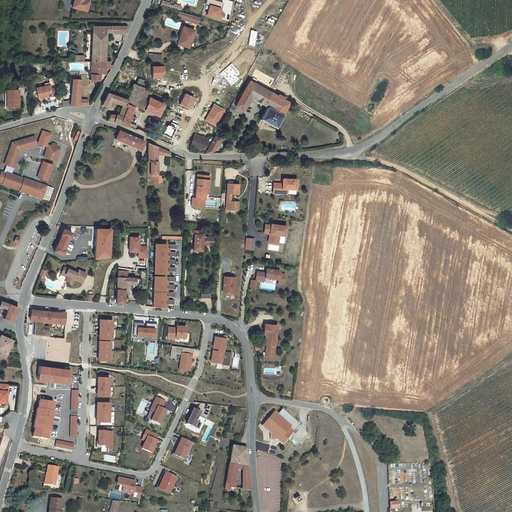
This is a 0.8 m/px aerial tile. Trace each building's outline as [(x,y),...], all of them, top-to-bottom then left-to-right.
[(90,0),(74,0),(73,8),(88,11),(90,0)] [(221,9),(223,3),(211,0),(208,0),(207,5),(210,6),(208,15),(222,19),(224,12),(221,11),(222,9),(221,9)] [(160,5),(180,11),(181,6),(174,4),(173,6),(169,5),(170,3),(162,1),(160,5)] [(199,18),(179,12),(177,18),(197,24),(199,18)] [(93,62),(107,62),(108,33),(127,34),(129,29),(129,27),(94,26),(93,62)] [(193,31),(184,28),(181,38),(179,38),(176,44),(188,48),(193,31)] [(107,62),(93,62),(92,75),(91,81),(101,82),(102,74),(107,75),(107,69),(111,69),(113,66),(110,66),(106,66),(107,62)] [(162,79),(162,76),(165,76),(165,67),(153,67),(154,79),(162,79)] [(146,89),(142,88),(144,83),(145,80),(141,78),(137,85),(134,84),(127,102),(119,125),(128,128),(135,106),(160,117),(165,105),(150,99),(153,92),(146,89)] [(38,100),(53,98),(58,97),(55,79),(50,80),(51,84),(46,85),(46,87),(36,89),(38,100)] [(73,79),(72,106),(89,106),(89,100),(81,100),(81,80),(73,79)] [(273,126),(286,100),(249,81),(232,110),(240,114),(249,98),(264,106),(257,118),(273,126)] [(8,107),(8,110),(21,110),(20,91),(9,92),(10,107),(8,107)] [(127,102),(107,94),(102,104),(108,107),(111,101),(122,106),(118,116),(111,115),(108,121),(119,125),(127,102)] [(196,99),(186,94),(180,104),(191,110),(196,99)] [(225,110),(214,104),(205,121),(216,127),(225,110)] [(114,138),(140,149),(143,142),(118,131),(114,138)] [(192,134),(189,144),(204,149),(207,139),(192,134)] [(221,138),(214,135),(204,153),(212,154),(221,138)] [(10,149),(6,162),(7,165),(12,166),(15,165),(19,152),(17,152),(17,151),(16,151),(16,149),(19,147),(20,146),(21,148),(22,148),(22,149),(34,145),(36,142),(35,138),(32,136),(18,140),(19,141),(13,143),(10,149)] [(51,145),(48,144),(44,156),(56,160),(60,148),(58,148),(58,146),(58,145),(56,143),(55,143),(54,143),(53,143),(51,144),(51,145)] [(146,143),(148,183),(156,184),(155,154),(168,155),(168,152),(146,143)] [(53,164),(45,162),(44,165),(46,165),(43,173),(41,173),(40,177),(48,180),(53,164)] [(2,172),(0,177),(0,182),(3,183),(3,184),(20,190),(20,191),(43,198),(48,186),(25,178),(24,178),(7,173),(7,174),(4,173),(2,172)] [(209,175),(196,174),(194,197),(191,197),(190,206),(203,207),(205,187),(207,187),(209,175)] [(273,183),(272,193),(286,193),(287,190),(285,190),(285,188),(287,188),(296,189),(296,179),(282,178),(281,183),(273,183)] [(226,184),(225,209),(236,210),(236,202),(229,201),(229,193),(237,194),(237,184),(226,184)] [(222,198),(209,197),(209,208),(222,208),(222,198)] [(265,224),(264,230),(270,231),(269,234),(268,241),(273,242),(274,239),(278,240),(279,235),(285,236),(287,226),(271,224),(270,225),(265,224)] [(110,230),(95,229),(94,258),(108,258),(110,230)] [(62,230),(53,250),(62,254),(71,234),(62,230)] [(200,230),(193,230),(193,235),(194,235),(194,251),(198,251),(198,248),(203,249),(203,243),(205,243),(205,245),(213,246),(213,237),(203,237),(203,235),(200,235),(200,230)] [(128,237),(128,251),(137,252),(137,258),(145,258),(146,248),(137,248),(138,246),(138,237),(128,237)] [(246,238),(245,248),(251,249),(251,246),(253,247),(253,239),(246,238)] [(168,243),(155,243),(154,273),(167,274),(168,243)] [(86,274),(78,270),(76,273),(63,266),(61,272),(69,276),(66,281),(71,284),(74,279),(81,283),(86,274)] [(119,268),(118,277),(127,277),(127,269),(119,268)] [(266,272),(257,271),(256,279),(265,280),(266,277),(279,279),(280,279),(280,273),(281,270),(267,268),(266,272)] [(69,276),(61,272),(60,274),(66,277),(64,281),(66,281),(69,276)] [(167,276),(155,275),(154,306),(166,306),(167,276)] [(225,285),(225,292),(235,293),(236,277),(224,276),(224,285),(225,285)] [(127,277),(118,277),(118,285),(116,301),(123,302),(124,290),(127,290),(127,283),(136,284),(137,278),(127,277)] [(19,307),(18,307),(8,303),(7,309),(5,317),(4,319),(14,321),(16,312),(17,313),(19,307)] [(37,319),(35,334),(43,335),(52,336),(52,330),(50,330),(50,325),(45,324),(45,320),(46,310),(41,310),(31,309),(30,319),(37,319)] [(46,310),(45,320),(66,322),(67,313),(58,312),(46,310)] [(111,320),(97,320),(96,339),(110,340),(111,320)] [(133,335),(136,335),(136,336),(151,337),(151,339),(156,339),(157,328),(154,328),(143,327),(144,322),(134,322),(133,335)] [(266,345),(266,353),(272,353),(273,346),(275,346),(277,326),(264,324),(263,336),(265,336),(265,341),(267,341),(266,345)] [(185,326),(176,326),(175,338),(185,338),(185,326)] [(175,328),(167,327),(166,338),(175,339),(175,328)] [(0,360),(1,358),(7,360),(14,342),(1,337),(0,338),(0,360)] [(210,362),(221,364),(229,365),(231,354),(223,352),(225,339),(214,337),(210,362)] [(109,341),(96,341),(96,360),(108,361),(109,341)] [(180,354),(178,369),(189,371),(191,356),(192,349),(171,346),(170,353),(169,353),(169,357),(174,357),(175,353),(180,354)] [(272,353),(266,353),(265,357),(274,358),(275,346),(273,346),(272,353)] [(39,365),(37,380),(70,384),(72,369),(39,365)] [(106,379),(95,378),(94,384),(95,384),(95,392),(94,392),(94,397),(105,398),(106,379)] [(0,391),(0,403),(3,403),(7,404),(8,385),(2,384),(1,391),(0,391)] [(79,411),(79,390),(71,390),(71,411),(79,411)] [(148,411),(152,413),(149,422),(158,426),(164,412),(160,410),(163,403),(154,399),(148,411)] [(32,437),(47,439),(53,402),(39,400),(38,409),(36,409),(32,437)] [(106,404),(94,403),(94,409),(95,409),(95,413),(94,413),(94,417),(93,417),(93,423),(106,423),(106,413),(106,404)] [(199,422),(195,421),(200,411),(192,408),(185,423),(193,427),(193,426),(197,428),(199,422)] [(273,411),(264,422),(269,426),(269,433),(270,438),(274,438),(282,444),(293,430),(289,427),(290,425),(273,411)] [(70,415),(69,437),(77,437),(78,415),(70,415)] [(264,422),(261,426),(269,433),(269,426),(264,422)] [(155,442),(154,441),(156,436),(145,431),(140,441),(143,442),(140,450),(149,454),(155,442)] [(109,450),(109,433),(95,433),(95,443),(93,443),(93,449),(98,449),(98,447),(103,447),(103,450),(109,450)] [(190,443),(180,438),(173,454),(183,458),(190,443)] [(73,451),(75,443),(56,439),(54,447),(73,451)] [(240,488),(250,490),(244,448),(240,448),(230,445),(223,490),(227,490),(228,486),(235,488),(238,473),(240,473),(241,471),(243,471),(240,488)] [(46,472),(48,473),(47,481),(55,482),(58,467),(47,466),(46,472)] [(175,477),(164,472),(157,488),(168,493),(175,477)] [(133,488),(134,483),(117,479),(115,486),(120,487),(122,489),(121,494),(133,496),(132,498),(139,500),(140,489),(133,488)] [(47,511),(50,511),(49,511),(58,511),(61,501),(49,499),(47,511)] [(118,511),(120,503),(113,502),(110,511),(118,511)]
